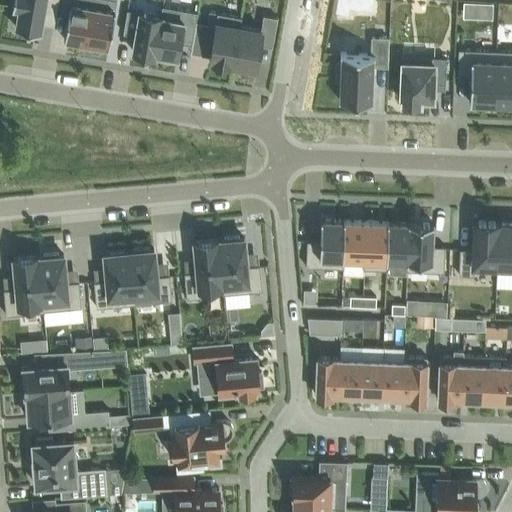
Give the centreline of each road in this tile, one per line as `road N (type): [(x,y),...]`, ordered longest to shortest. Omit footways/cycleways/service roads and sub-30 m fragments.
road 1 (residential): [(0,210),(258,189),(280,180)]
road 2 (residential): [(267,126),(0,81)]
road 3 (residential): [(297,420),(280,180)]
road 4 (residential): [(511,166),(293,156)]
road 5 (residential): [(297,420),(511,436)]
road 6 (residential): [(293,0),(267,126)]
